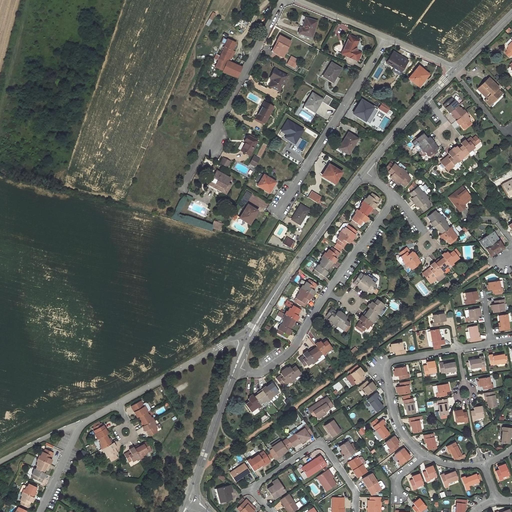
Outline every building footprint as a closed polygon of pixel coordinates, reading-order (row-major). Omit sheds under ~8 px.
[(312,37),(317,21),(306,18),(303,28),(300,27),(299,33),(312,37)] [(357,60),(361,53),(356,51),(355,47),(358,39),(349,35),(344,46),(346,47),(343,54),(357,60)] [(291,42),(279,36),(276,42),(278,43),(273,52),(283,57),(291,42)] [(236,77),(245,61),(241,60),(238,66),(236,65),(227,61),(235,43),(228,39),(215,67),(223,70),(222,71),(236,77)] [(401,71),(407,61),(395,53),(393,57),(389,64),(394,67),(401,71)] [(287,64),(295,68),(297,63),(295,62),(289,59),(287,64)] [(341,68),(332,62),(323,76),(332,81),(336,74),(337,75),(341,68)] [(419,87),(429,74),(419,66),(408,78),(419,87)] [(279,91),(287,76),(274,69),(271,76),(274,78),(270,86),(279,91)] [(490,105),(498,97),(497,96),(501,92),(497,89),(498,87),(488,78),(478,88),(483,94),(486,91),(488,93),(489,92),(491,94),(485,99),(490,105)] [(323,99),(312,92),(304,105),(315,113),(318,109),(321,106),(323,99)] [(451,98),(443,105),(449,112),(450,112),(451,111),(457,106),(458,105),(454,100),(454,101),(451,98)] [(364,120),(373,107),(362,100),(353,113),(364,120)] [(265,125),(274,107),(264,102),(255,120),(265,125)] [(379,108),(388,114),(391,109),(390,109),(391,107),(383,102),(379,108)] [(453,115),(452,116),(456,120),(465,113),(460,108),(459,108),(457,106),(451,111),(454,114),(453,115)] [(465,129),(471,123),(469,120),(470,119),(465,113),(456,120),(455,121),(459,125),(460,124),(465,129)] [(294,143),(303,130),(293,124),(285,137),(294,143)] [(348,154),(358,139),(348,133),(339,148),(348,154)] [(427,138),(423,133),(416,139),(418,142),(417,143),(422,149),(432,141),(428,137),(427,138)] [(249,155),(257,141),(247,135),(244,141),(246,141),(241,150),(249,155)] [(468,152),(471,155),(473,153),(473,152),(471,150),(474,147),(474,146),(480,141),(476,136),(472,139),(471,137),(466,142),(465,140),(461,143),(461,144),(462,145),(468,152)] [(432,141),(422,149),(418,152),(422,157),(427,153),(429,156),(438,149),(432,141)] [(422,149),(417,143),(413,146),(418,152),(422,149)] [(462,145),(458,148),(457,147),(457,146),(452,150),(459,160),(468,152),(462,145)] [(449,155),(441,162),(448,170),(454,165),(453,165),(459,160),(452,150),(448,153),(449,155)] [(253,155),(249,164),(256,167),(260,158),(253,155)] [(220,164),(228,167),(231,161),(223,157),(220,164)] [(390,176),(395,180),(403,171),(397,166),(394,164),(392,165),(389,162),(384,168),(388,171),(392,174),(390,176)] [(405,167),(400,163),(397,166),(403,171),(405,167)] [(334,183),(342,172),(329,164),(322,176),(334,183)] [(226,185),(230,178),(216,170),(214,174),(212,177),(209,184),(222,191),(221,193),(225,195),(229,186),(226,185)] [(400,182),(405,186),(411,179),(408,177),(409,176),(403,171),(395,180),(399,183),(400,182)] [(508,195),(511,193),(511,172),(509,174),(511,178),(511,179),(502,184),(508,195)] [(275,182),(264,174),(263,175),(259,182),(257,185),(269,192),(272,187),(273,187),(274,185),(273,185),(275,182)] [(208,185),(221,193),(222,191),(209,184),(208,185)] [(410,193),(413,197),(412,198),(411,198),(415,203),(424,196),(417,187),(415,184),(409,188),(411,191),(411,192),(410,193)] [(462,186),(449,197),(459,211),(465,207),(463,204),(462,203),(462,201),(470,196),(462,186)] [(246,191),(240,200),(246,204),(252,194),(246,191)] [(312,192),(308,197),(317,203),(321,197),(312,192)] [(379,198),(372,193),(370,195),(369,195),(364,201),(373,208),(374,209),(377,204),(375,203),(379,198)] [(424,211),(431,206),(429,203),(430,202),(424,196),(415,203),(418,207),(420,206),(424,211)] [(462,203),(463,204),(471,198),(470,196),(462,201),(462,203)] [(365,216),(368,212),(369,213),(370,213),(373,208),(364,201),(359,207),(360,208),(358,211),(365,216)] [(256,210),(248,204),(240,217),(249,223),(254,215),(256,213),(255,212),(256,210)] [(300,224),(309,210),(300,205),(291,219),(300,224)] [(351,219),(358,224),(359,225),(362,221),(363,221),(364,222),(367,217),(365,216),(358,211),(357,210),(351,219)] [(435,211),(428,216),(431,221),(430,223),(433,227),(434,226),(443,219),(438,213),(437,214),(435,211)] [(437,231),(439,230),(442,234),(448,229),(446,226),(447,225),(443,219),(434,226),(437,231)] [(213,222),(211,228),(220,231),(224,225),(213,222)] [(343,224),(338,230),(341,232),(345,227),(347,225),(346,223),(343,224)] [(357,231),(347,225),(345,227),(341,232),(351,239),(357,231)] [(449,242),(456,236),(452,231),(449,228),(448,229),(442,234),(441,234),(440,235),(444,240),(446,238),(449,242)] [(335,242),(343,248),(347,242),(348,243),(351,239),(341,232),(336,239),(337,239),(335,242)] [(493,232),(479,241),(485,250),(486,249),(490,256),(503,248),(498,240),(492,244),(491,242),(489,242),(488,240),(495,235),(493,232)] [(498,240),(495,235),(488,240),(489,242),(491,242),(492,244),(498,240)] [(289,247),(293,241),(286,237),(283,243),(289,247)] [(476,249),(481,255),(484,252),(480,246),(476,249)] [(335,258),(339,252),(332,247),(330,250),(328,249),(323,256),(333,263),(334,263),(337,259),(335,258)] [(401,266),(414,256),(411,252),(410,253),(406,248),(399,253),(401,256),(398,259),(397,260),(397,261),(401,266)] [(450,265),(459,258),(457,256),(453,251),(449,254),(447,252),(442,256),(443,257),(444,258),(449,264),(450,265)] [(325,270),(328,266),(329,267),(330,267),(333,263),(323,256),(317,265),(325,270)] [(414,256),(401,266),(405,270),(408,268),(409,268),(409,267),(411,270),(420,263),(414,256)] [(439,260),(439,259),(434,262),(441,272),(447,267),(447,266),(449,264),(444,258),(440,261),(439,260)] [(423,274),(428,281),(434,276),(436,279),(438,281),(444,276),(441,272),(434,262),(430,265),(431,267),(423,274)] [(313,273),(322,279),(327,272),(326,271),(325,270),(317,265),(314,269),(315,270),(313,273)] [(363,275),(360,273),(353,282),(361,288),(368,278),(363,274),(363,275)] [(366,290),(372,293),(377,286),(374,284),(375,283),(368,278),(361,288),(365,291),(366,290)] [(313,290),(316,284),(309,279),(307,282),(306,281),(301,288),(312,295),(314,291),(313,290)] [(488,283),(489,290),(492,290),(493,294),(500,292),(498,281),(488,283)] [(303,303),(306,299),(308,300),(312,295),(301,288),(295,298),(303,303)] [(465,293),(467,300),(465,301),(466,305),(475,303),(474,299),(477,299),(476,291),(465,293)] [(305,307),(308,300),(306,299),(303,303),(295,298),(294,300),(305,307)] [(384,305),(377,299),(373,303),(372,302),(368,307),(369,307),(370,308),(377,313),(378,314),(384,305)] [(493,312),(504,310),(503,304),(504,303),(504,299),(494,301),(495,305),(492,305),(493,312)] [(297,315),(300,309),(293,305),(291,308),(290,307),(286,314),(296,320),(296,321),(299,316),(297,315)] [(366,311),(365,311),(362,315),(371,322),(376,316),(375,316),(377,313),(370,308),(367,312),(366,311)] [(468,309),(469,317),(468,317),(468,321),(478,320),(477,316),(480,316),(479,308),(468,309)] [(336,313),(331,309),(325,317),(334,324),(341,314),(337,311),(336,313)] [(433,315),(434,322),(432,323),(432,326),(442,325),(441,321),(444,321),(444,316),(443,313),(433,315)] [(289,328),(291,324),(293,325),(296,320),(286,314),(282,321),(283,322),(281,324),(289,328)] [(343,330),(349,323),(345,320),(346,318),(341,314),(334,324),(343,330)] [(360,321),(356,326),(363,331),(366,328),(367,329),(371,322),(362,315),(358,320),(360,321)] [(500,323),(500,327),(499,327),(500,331),(509,329),(506,315),(499,316),(500,323)] [(276,333),(286,338),(291,330),(290,329),(289,328),(281,324),(280,324),(277,329),(278,329),(276,333)] [(468,327),(471,342),(480,340),(480,337),(478,337),(477,333),(476,325),(468,327)] [(430,331),(432,347),(439,346),(443,345),(442,340),(441,340),(439,341),(439,337),(438,330),(430,331)] [(332,348),(326,340),(322,343),(321,342),(320,341),(315,345),(316,346),(317,347),(322,354),(322,355),(332,348)] [(392,347),(392,352),(396,352),(396,355),(406,353),(406,350),(403,350),(401,343),(391,345),(392,347)] [(312,349),(311,348),(307,351),(314,361),(320,356),(319,355),(322,354),(317,347),(312,350),(312,349)] [(298,360),(303,367),(306,364),(307,366),(314,361),(307,351),(302,354),(303,356),(298,360)] [(490,364),(505,362),(503,354),(497,355),(493,356),(492,354),(488,355),(490,364)] [(469,368),(481,366),(481,370),(485,370),(483,356),(479,356),(479,358),(475,359),(468,360),(469,368)] [(429,373),(436,371),(434,361),(432,361),(427,362),(427,366),(424,366),(425,376),(429,375),(429,373)] [(439,373),(455,370),(453,363),(445,364),(442,364),(442,363),(437,364),(439,373)] [(301,373),(295,366),(291,369),(290,367),(289,367),(284,370),(291,380),(301,373)] [(359,367),(351,374),(348,376),(348,378),(351,382),(353,382),(353,381),(356,384),(364,378),(362,375),(364,374),(361,370),(359,367)] [(395,371),(395,376),(399,375),(399,379),(410,377),(409,373),(406,374),(405,367),(394,369),(395,371)] [(281,375),(276,379),(281,386),(284,384),(285,385),(291,380),(284,370),(280,373),(281,375)] [(477,382),(478,387),(482,386),(483,390),(492,388),(491,384),(489,384),(487,378),(477,379),(477,382)] [(363,389),(367,395),(376,388),(374,386),(371,382),(368,384),(366,381),(358,388),(360,391),(363,389)] [(399,395),(409,393),(408,386),(411,385),(410,381),(400,383),(400,386),(397,387),(398,392),(399,395)] [(277,391),(272,384),(267,388),(265,386),(261,389),(262,389),(268,399),(275,394),(274,393),(277,391)] [(436,386),(437,394),(435,394),(435,398),(445,396),(444,393),(447,392),(446,387),(446,384),(436,386)] [(258,393),(259,394),(254,397),(260,405),(268,399),(262,389),(258,392),(258,393)] [(486,398),(487,402),(488,409),(496,407),(493,392),(484,394),(484,398),(486,398)] [(367,399),(377,412),(383,407),(379,402),(376,398),(378,397),(379,396),(376,393),(367,399)] [(245,404),(250,412),(260,405),(254,397),(253,396),(253,395),(247,399),(248,400),(249,401),(245,404)] [(405,403),(405,407),(407,415),(414,413),(412,398),(402,400),(403,404),(405,403)] [(144,406),(147,411),(150,409),(144,399),(140,401),(143,406),(144,406)] [(437,401),(440,417),(448,415),(447,408),(446,404),(448,404),(447,400),(437,401)] [(130,406),(136,417),(137,417),(138,416),(146,412),(147,411),(144,406),(143,406),(140,401),(130,406)] [(313,412),(316,416),(318,419),(325,414),(324,412),(326,410),(320,402),(316,405),(316,404),(307,410),(310,414),(313,412)] [(475,419),(482,418),(480,408),(477,408),(472,409),(473,412),(470,413),(472,422),(475,422),(475,419)] [(455,422),(462,421),(463,424),(467,423),(465,413),(462,414),(461,411),(456,412),(454,412),(455,422)] [(140,421),(139,421),(142,426),(152,421),(149,414),(148,415),(146,412),(138,416),(141,420),(140,421)] [(266,414),(259,418),(262,422),(268,417),(266,414)] [(374,424),(383,436),(389,432),(385,426),(382,422),(384,421),(385,421),(382,417),(374,424)] [(420,432),(417,417),(408,418),(409,422),(410,422),(411,426),(412,433),(420,432)] [(324,426),(332,437),(340,431),(332,420),(324,426)] [(149,436),(157,431),(155,428),(156,428),(152,421),(142,426),(141,427),(144,431),(146,430),(149,436)] [(101,426),(100,424),(93,427),(95,430),(93,430),(95,433),(94,434),(97,440),(98,439),(105,435),(107,434),(108,434),(103,425),(101,426)] [(298,432),(291,437),(296,445),(300,442),(301,443),(305,440),(310,437),(309,436),(312,434),(306,424),(302,426),(302,427),(303,428),(298,432)] [(509,435),(510,431),(511,431),(511,427),(502,426),(501,441),(509,442),(509,435)] [(427,443),(429,450),(436,448),(434,433),(424,435),(425,440),(427,440),(427,443)] [(112,443),(109,438),(107,439),(105,435),(98,439),(99,441),(98,442),(102,449),(112,443)] [(291,437),(287,439),(291,445),(292,447),(296,445),(291,437)] [(385,443),(390,449),(387,451),(390,454),(398,448),(396,445),(398,443),(395,439),(394,437),(385,443)] [(287,439),(281,442),(286,449),(291,445),(287,439)] [(342,451),(344,454),(342,455),(345,459),(355,453),(347,441),(339,447),(342,451)] [(147,452),(151,450),(146,442),(139,446),(138,444),(133,447),(139,458),(145,454),(144,453),(147,451),(147,452)] [(278,456),(281,454),(286,450),(286,449),(281,442),(280,442),(272,447),(273,449),(269,452),(274,460),(279,457),(278,456)] [(450,449),(452,453),(455,459),(462,455),(455,442),(447,446),(449,450),(450,449)] [(112,443),(102,449),(106,456),(107,455),(110,461),(117,458),(115,454),(116,454),(113,448),(115,447),(113,443),(112,443)] [(129,451),(124,454),(128,462),(131,460),(132,462),(139,458),(133,447),(129,450),(129,451)] [(395,454),(399,460),(397,462),(400,465),(408,459),(406,456),(408,454),(405,450),(403,448),(395,454)] [(50,458),(52,452),(45,449),(43,452),(42,451),(38,459),(49,464),(52,459),(50,458)] [(253,471),(269,460),(263,451),(250,460),(249,459),(246,461),(253,471)] [(307,477),(326,465),(320,456),(308,464),(310,467),(303,471),(307,477)] [(367,472),(357,457),(349,462),(354,470),(352,471),(357,478),(367,472)] [(46,468),(47,469),(49,464),(38,459),(35,465),(36,466),(35,469),(43,473),(45,468),(46,468)] [(253,472),(270,461),(269,460),(253,471),(253,472)] [(243,463),(229,473),(234,480),(240,476),(241,477),(249,472),(243,463)] [(496,470),(499,480),(502,479),(502,476),(508,474),(505,464),(502,465),(498,466),(499,469),(496,470)] [(429,466),(424,468),(426,472),(423,473),(427,482),(430,481),(429,478),(435,475),(432,466),(429,466)] [(31,477),(41,482),(45,474),(44,473),(43,473),(35,469),(34,469),(31,474),(32,474),(31,477)] [(317,477),(326,491),(336,484),(331,478),(329,474),(330,473),(328,469),(317,477)] [(447,483),(457,479),(454,472),(448,474),(445,476),(444,474),(440,476),(443,485),(447,483)] [(464,485),(478,479),(475,472),(469,475),(465,476),(464,474),(461,476),(464,485)] [(361,479),(367,488),(368,487),(373,494),(381,489),(371,474),(361,479)] [(417,488),(424,486),(420,475),(417,476),(412,478),(414,481),(410,483),(414,492),(418,491),(417,488)] [(273,484),(267,488),(273,498),(285,491),(278,481),(273,484)] [(23,493),(33,498),(36,492),(35,492),(34,491),(36,487),(28,484),(27,487),(24,485),(22,485),(20,492),(23,493)] [(232,500),(230,492),(229,490),(232,489),(231,484),(217,488),(220,502),(232,500)] [(19,504),(27,508),(30,501),(32,502),(34,498),(33,498),(23,493),(19,500),(20,501),(19,504)] [(285,506),(289,511),(291,511),(298,508),(288,494),(279,500),(284,507),(285,506)] [(332,497),(331,511),(341,511),(341,509),(343,509),(343,497),(332,497)] [(368,500),(367,511),(378,511),(379,500),(381,500),(381,498),(370,497),(370,500),(368,500)] [(412,508),(415,511),(420,511),(426,508),(419,498),(416,500),(413,503),(415,506),(412,508)] [(251,511),(253,511),(247,504),(249,502),(246,499),(236,508),(240,511),(251,511)] [(456,499),(454,511),(462,511),(463,508),(464,504),(465,504),(465,500),(456,499)] [(247,504),(253,511),(255,509),(249,502),(247,504)]
